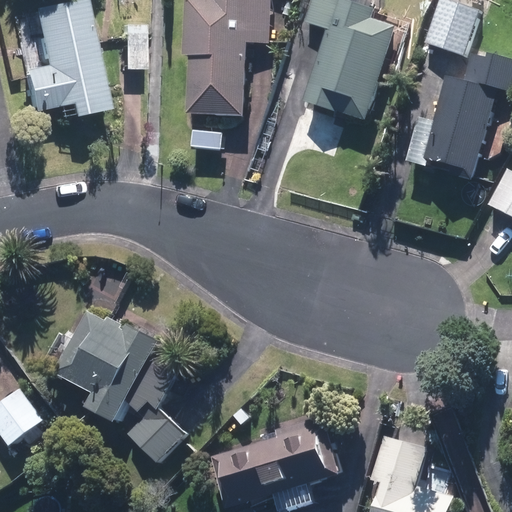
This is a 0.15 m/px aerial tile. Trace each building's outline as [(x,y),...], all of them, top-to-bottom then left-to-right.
[(86,0),(82,0),(15,15),(39,125),(110,109),(86,0)] [(277,0),(192,0),(190,117),(251,118),(253,45),(276,46),(277,0)] [(381,5),(366,0),(318,0),(311,25),(318,27),(335,32),(312,102),(373,121),(403,27),(377,19),(381,5)] [(488,13),(448,0),(445,0),(431,45),(446,49),(473,58),(488,13)] [(142,71),(145,27),(128,25),(125,69),(142,71)] [(511,61),(479,55),(473,83),(511,91),(511,61)] [(505,92),(453,81),(433,171),(485,182),(505,92)] [(511,174),(495,208),(511,216),(511,174)] [(167,342),(95,308),(56,391),(127,425),(167,342)] [(52,422),(28,391),(22,395),(0,411),(0,423),(18,447),(52,422)] [(176,422),(162,409),(136,436),(164,463),(190,436),(176,422)] [(216,450),(234,511),(350,477),(331,416),(216,450)] [(377,484),(390,487),(383,511),(460,511),(464,498),(424,488),(433,448),(389,437),(377,484)]
